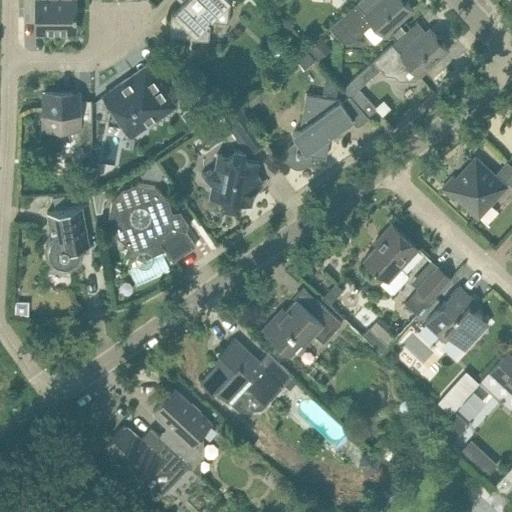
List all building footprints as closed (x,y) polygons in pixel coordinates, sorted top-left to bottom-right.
[(36,9),(36,31),(76,32),(76,12),(75,0),(23,0),(24,9),(36,9)] [(181,10),(172,9),(169,36),(208,40),(210,20),(229,0),(183,0),(181,3),(181,4),(181,10)] [(350,34),(359,35),(372,23),(383,35),(413,8),(405,0),(359,0),(337,20),(350,34)] [(364,68),(351,79),(358,87),(359,86),(370,76),(380,68),(386,74),(395,75),(399,79),(414,79),(419,75),(449,49),(442,41),(442,35),(436,35),(430,27),(426,31),(421,35),(412,25),(406,30),(398,38),(373,60),(364,68)] [(147,63),(103,94),(110,105),(107,122),(125,124),(133,135),(176,105),(147,63)] [(351,79),(342,87),(349,95),(360,107),(369,99),(358,87),(351,79)] [(79,119),(79,92),(43,92),(43,128),(73,128),(73,136),(91,154),(91,119),(79,119)] [(285,152),(285,154),(285,155),(285,156),(286,157),(286,158),(286,159),(287,160),(287,161),(288,162),(289,163),(290,164),(291,165),(292,165),(293,166),(294,166),(295,167),(296,167),(297,167),(298,167),(299,167),(301,167),(302,167),(303,167),(304,166),(305,166),(306,165),(307,164),(308,164),(309,163),(309,162),(310,161),(311,160),(311,159),(311,158),(312,155),(326,157),(329,135),(352,119),(355,124),(356,124),(357,125),(358,125),(359,125),(360,124),(369,117),(368,115),(360,107),(349,95),(341,101),(339,99),(338,99),(335,102),(336,98),(334,97),(326,96),(322,95),(316,94),(305,92),(300,127),(292,133),(298,141),(297,141),(296,141),(294,141),(293,142),(292,142),(291,143),(290,143),(289,144),(289,145),(288,146),(287,147),(287,148),(286,149),(286,150),(286,151),(285,152)] [(223,108),(256,155),(268,147),(235,99),(223,108)] [(376,107),(369,99),(360,107),(368,115),(376,107)] [(192,130),(202,122),(191,106),(180,113),(192,130)] [(217,153),(215,165),(212,165),(201,173),(209,184),(206,195),(222,198),(224,201),(223,207),(235,209),(236,203),(239,202),(251,203),(254,191),(260,187),(261,179),(257,174),(259,161),(247,159),(244,155),(245,150),(234,148),(233,153),(229,156),(217,153)] [(511,165),(507,160),(497,171),(498,172),(495,175),(475,157),(463,170),(464,171),(461,175),(460,173),(455,178),(453,175),(442,187),(451,195),(453,192),(478,215),(508,182),(511,184),(511,165)] [(111,201),(108,217),(114,233),(125,243),(127,243),(128,244),(143,246),(159,241),(164,248),(172,261),(196,244),(190,236),(185,229),(177,227),(179,211),(172,211),(167,197),(154,186),(137,183),(122,189),(111,201)] [(102,189),(92,193),(96,213),(102,212),(104,200),(109,194),(102,189)] [(84,246),(97,243),(96,242),(90,243),(86,223),(82,204),(47,211),(49,225),(54,224),(55,231),(50,234),(46,239),(44,249),(45,255),(51,263),(56,266),(65,268),(71,267),(79,262),(83,257),(85,247),(84,246)] [(380,234),(383,237),(364,258),(384,277),(379,282),(392,293),(408,275),(399,267),(418,247),(391,222),(380,234)] [(430,273),(424,266),(411,281),(418,287),(405,302),(416,312),(430,298),(450,276),(438,265),(430,273)] [(329,304),(342,289),(335,283),(322,298),(329,304)] [(425,321),(440,335),(445,329),(464,348),(489,322),(469,304),(474,298),(459,285),(425,321)] [(296,298),(281,315),(277,312),(262,328),(277,341),(292,354),(303,342),(305,344),(314,333),(323,341),(341,321),(331,311),(316,298),(307,308),(296,298)] [(376,319),(363,333),(381,350),(394,337),(376,319)] [(235,337),(220,353),(223,356),(201,380),(212,392),(216,388),(239,410),(262,407),(283,384),(293,374),(284,366),(268,351),(260,360),(235,337)] [(490,371),(510,389),(511,391),(511,355),(508,352),(490,371)] [(466,370),(438,400),(450,411),(478,382),(466,370)] [(167,426),(159,435),(151,427),(150,428),(191,467),(192,468),(192,467),(200,475),(200,457),(203,454),(202,435),(213,421),(188,400),(174,386),(153,409),(163,419),(165,424),(167,426)] [(450,443),(468,423),(453,409),(435,429),(450,443)] [(134,434),(123,424),(103,446),(153,493),(163,492),(187,467),(191,467),(150,428),(142,437),(138,434),(134,434)] [(490,458),(479,469),(488,478),(499,467),(490,458)] [(511,464),(501,477),(494,484),(506,495),(511,500),(511,464)]
